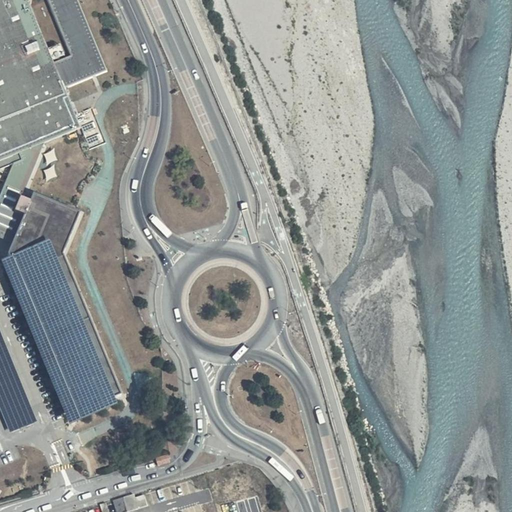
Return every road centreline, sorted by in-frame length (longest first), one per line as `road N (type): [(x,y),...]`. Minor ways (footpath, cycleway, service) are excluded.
road 1 (unclassified): [(196,371),(198,440),(179,466),(35,511)]
road 2 (tertiary): [(154,231),(140,211),(138,186),(158,128),(159,81),(127,0)]
road 3 (primary): [(238,191),(155,0)]
road 4 (trunk): [(342,511),(301,377)]
road 5 (tertiary): [(313,511),(286,463),(222,422)]
